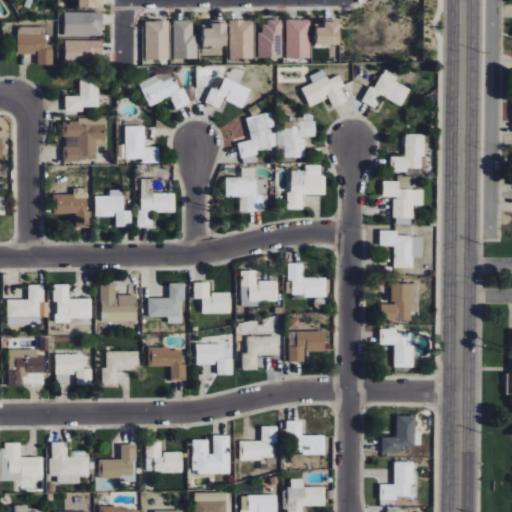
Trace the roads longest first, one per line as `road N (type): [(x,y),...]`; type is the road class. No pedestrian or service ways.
road 1 (secondary): [(462,0),(457,511)]
road 2 (residential): [(0,415),(205,411),(289,393),(459,391)]
road 3 (residential): [(344,511),(349,145)]
road 4 (residential): [(0,258),(192,255),(348,226)]
road 5 (residential): [(28,100),(29,258)]
